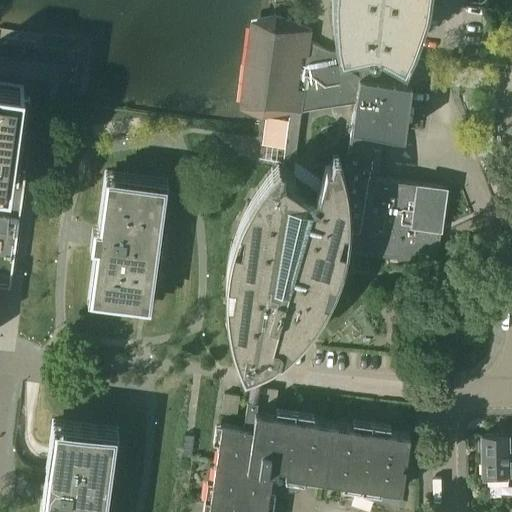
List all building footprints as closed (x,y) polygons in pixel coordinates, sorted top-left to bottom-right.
[(334,0),(335,12),(336,22),(340,40),(349,38),(372,32),(396,45),(402,48),(410,32),(413,23),(420,0),(334,0)] [(351,45),(329,49),(312,40),(314,29),(277,14),(251,19),(240,102),(262,115),(290,111),(286,139),(347,148),(344,171),(374,175),(381,130),(404,132),(412,60),(399,53),(394,48),(396,45),(372,32),(349,38),(351,45)] [(0,264),(13,266),(28,154),(22,154),(30,97),(21,95),(22,90),(0,86),(0,264)] [(285,344),(299,330),(303,326),(308,319),(313,312),(318,304),(327,289),(331,281),(335,248),(344,171),(347,148),(286,139),(281,177),(273,166),(269,170),(266,174),(262,179),(259,183),(256,188),(248,202),(238,223),(232,241),(229,258),(227,276),(226,294),(228,317),(232,333),(236,348),(241,359),(255,355),(264,355),(271,356),(273,355),(276,359),(289,348),(285,344)] [(139,308),(141,308),(145,308),(146,309),(150,309),(168,178),(105,170),(97,231),(95,247),(87,301),(139,308)] [(335,248),(383,255),(436,263),(446,185),(374,175),(344,171),(335,248)] [(261,381),(264,355),(255,355),(251,379),(246,407),(257,409),(261,381)] [(261,385),(258,402),(275,405),(278,388),(261,385)] [(222,412),(236,414),(239,394),(224,392),(222,412)] [(410,431),(371,426),(333,420),(288,413),(260,409),(246,407),(243,425),(221,422),(207,511),(266,511),(272,470),(401,488),(410,431)] [(401,423),(411,424),(412,410),(403,409),(401,423)] [(106,511),(118,426),(52,418),(47,456),(39,511),(106,511)] [(192,459),(195,434),(188,433),(185,458),(192,459)] [(511,441),(508,441),(508,433),(481,433),(482,479),(509,479),(509,469),(511,468),(511,441)]
